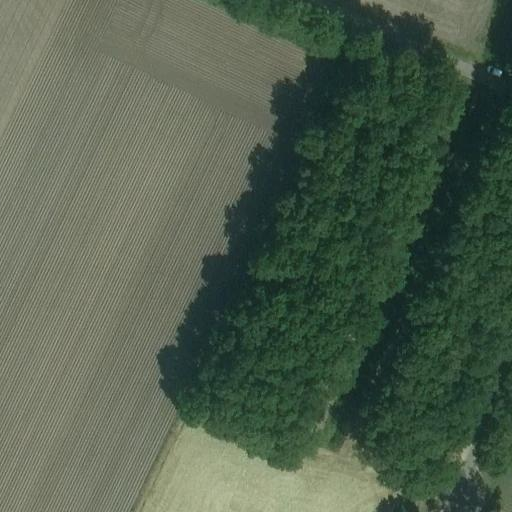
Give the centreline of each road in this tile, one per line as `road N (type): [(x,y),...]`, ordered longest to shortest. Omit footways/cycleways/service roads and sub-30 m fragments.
road 1 (unclassified): [(511,96),(298,0)]
road 2 (unclassified): [(435,511),(511,333)]
